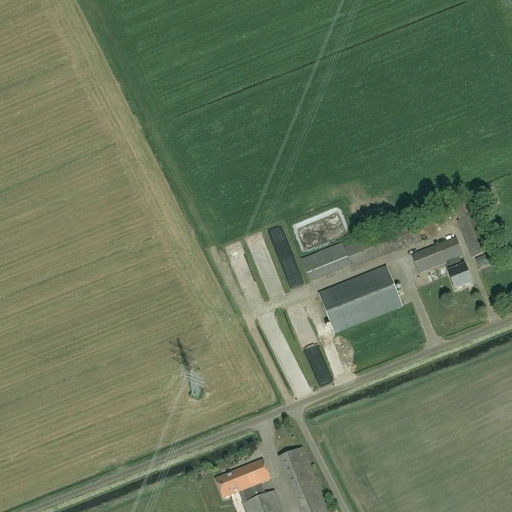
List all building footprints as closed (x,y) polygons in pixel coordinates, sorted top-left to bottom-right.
[(478,214),(474,216),(468,201),(453,207),(459,222),(458,222),(472,258),(492,250),(478,214)] [(342,245),(302,261),(311,283),(350,268),(351,270),(422,242),(414,223),(383,235),(382,234),(344,249),(342,245)] [(280,228),(267,233),(286,287),(299,283),(280,228)] [(244,240),(250,254),(264,248),(258,234),(244,240)] [(456,239),(412,256),(420,275),(446,265),(450,273),(448,273),(455,291),(472,285),(465,267),(463,268),(460,259),(463,258),(456,239)] [(222,248),(227,259),(243,253),(238,242),(222,248)] [(478,267),(503,257),(500,249),(475,260),(478,267)] [(240,255),(228,260),(231,268),(243,263),(240,255)] [(387,268),(320,295),(335,334),(402,307),(387,268)] [(327,511),(303,450),(280,459),(301,511),(327,511)] [(263,461),(216,480),(224,499),(239,493),(244,504),(243,504),(246,511),(282,511),(274,492),(266,495),(262,485),(271,481),(263,461)]
